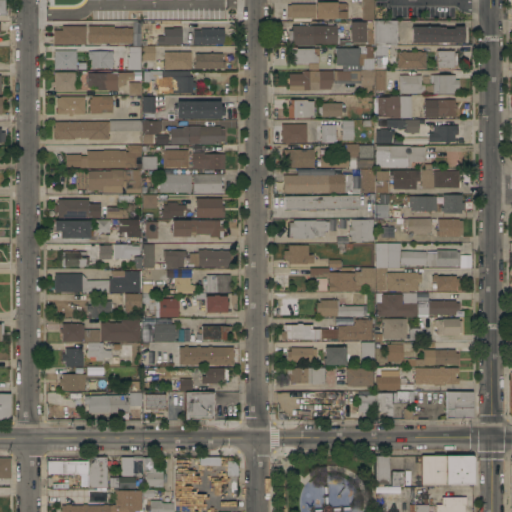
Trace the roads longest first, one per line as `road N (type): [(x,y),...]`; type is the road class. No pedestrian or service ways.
road 1 (residential): [(29,0),(29,511)]
road 2 (tertiary): [(493,436),(492,0)]
road 3 (residential): [(257,0),(259,435)]
road 4 (residential): [(259,435),(0,438)]
road 5 (residential): [(493,436),(259,435)]
